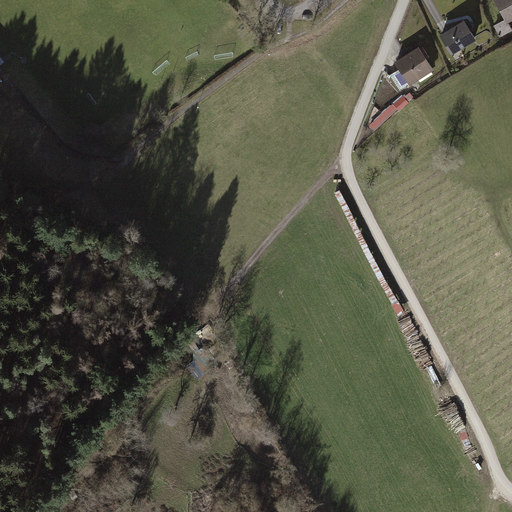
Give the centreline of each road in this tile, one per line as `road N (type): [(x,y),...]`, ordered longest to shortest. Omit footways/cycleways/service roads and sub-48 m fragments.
road 1 (residential): [(511,492),(349,172),(350,137),(401,0)]
road 2 (track): [(23,511),(347,153)]
